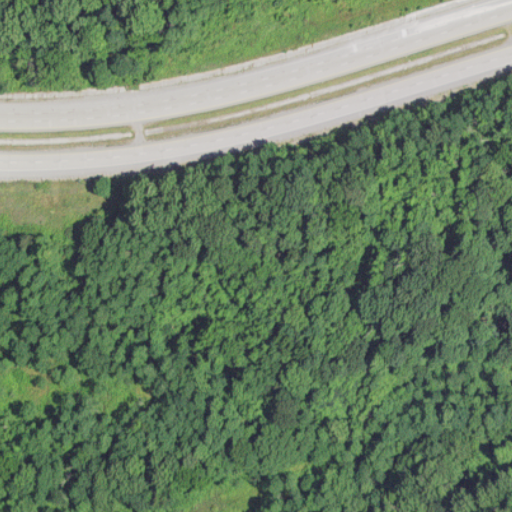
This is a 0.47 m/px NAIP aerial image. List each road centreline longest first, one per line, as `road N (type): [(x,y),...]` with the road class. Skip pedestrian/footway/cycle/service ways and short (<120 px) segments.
road 1 (motorway): [(511,11),(187,107),(0,116)]
road 2 (motorway): [(0,162),(76,162),(210,141),(511,56)]
